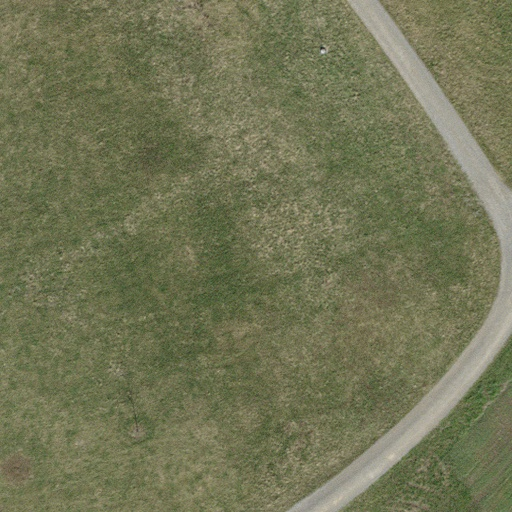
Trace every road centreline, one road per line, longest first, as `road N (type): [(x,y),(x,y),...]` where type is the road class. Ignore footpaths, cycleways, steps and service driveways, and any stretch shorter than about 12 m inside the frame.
road 1 (track): [(511,292),(454,395),(305,511)]
road 2 (track): [(352,0),(511,226)]
